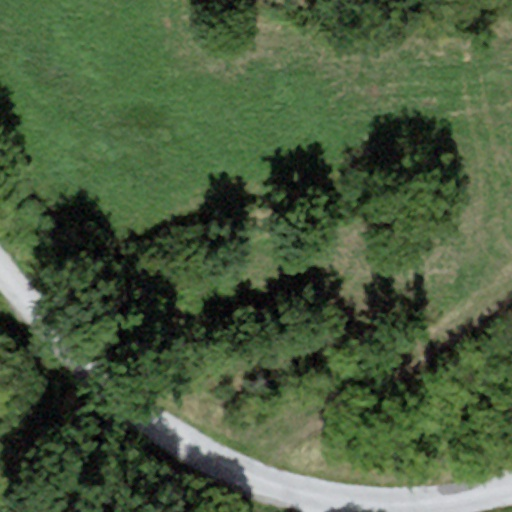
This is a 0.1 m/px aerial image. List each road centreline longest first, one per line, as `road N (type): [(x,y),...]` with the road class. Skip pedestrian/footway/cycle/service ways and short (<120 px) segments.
road 1 (track): [(303,511),(125,428),(0,283)]
road 2 (track): [(511,492),(341,511)]
